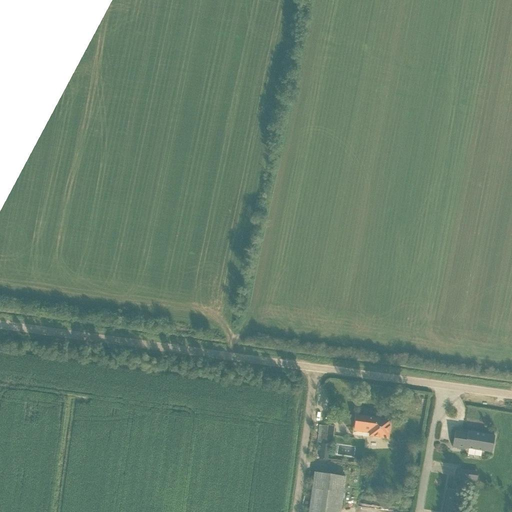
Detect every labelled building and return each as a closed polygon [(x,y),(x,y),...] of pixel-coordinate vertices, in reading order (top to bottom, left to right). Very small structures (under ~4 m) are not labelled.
[(368,437),(387,439),(389,421),(356,416),(354,431),(369,433),(368,437)] [(317,442),(332,443),(334,426),(318,425),(317,442)] [(465,449),(491,453),(494,436),(467,431),(467,433),(455,431),(452,448),(465,450),(465,449)] [(458,479),(476,481),(477,472),(459,469),(458,479)] [(308,511),(340,511),(345,476),(314,472),(308,511)] [(443,511),(459,511),(463,492),(447,489),(443,511)]
